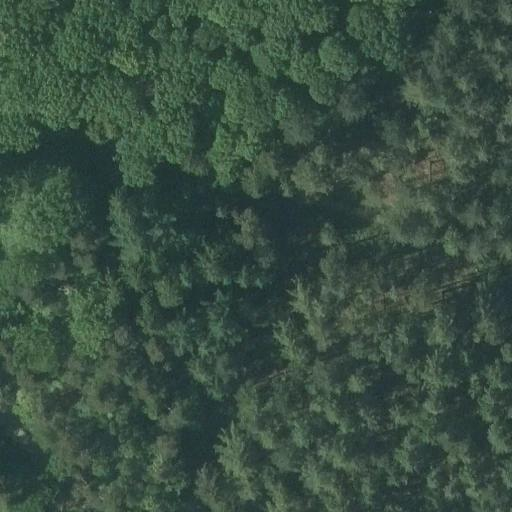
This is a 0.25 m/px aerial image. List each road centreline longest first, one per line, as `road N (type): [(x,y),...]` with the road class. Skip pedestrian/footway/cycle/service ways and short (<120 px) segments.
road 1 (track): [(511,258),(0,117)]
road 2 (tertiary): [(97,511),(0,409)]
